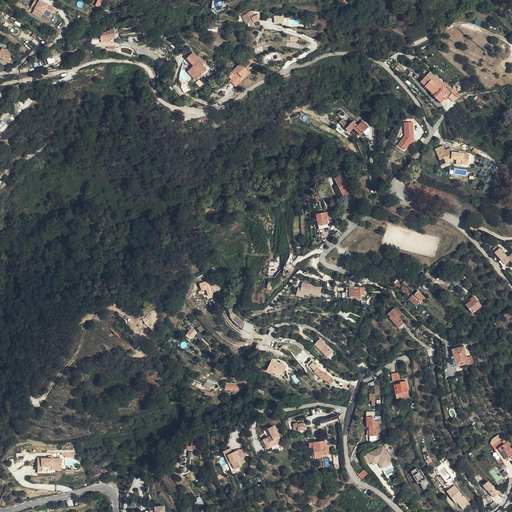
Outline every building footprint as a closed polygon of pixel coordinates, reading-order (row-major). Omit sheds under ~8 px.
[(34,12),(42,17),(43,15),(49,19),(51,14),(54,15),(56,11),(36,0),(35,0),(31,8),(35,10),(34,12)] [(248,25),(255,23),(251,13),(249,14),(249,12),(245,14),(246,15),(241,17),(242,20),(245,19),(248,25)] [(98,35),(94,38),(94,40),(100,41),(109,39),(114,38),(113,32),(109,32),(109,33),(98,35)] [(10,55),(0,48),(0,59),(8,64),(11,60),(8,58),(10,55)] [(195,81),(197,79),(192,75),(196,72),(197,72),(198,71),(200,73),(201,72),(203,74),(205,71),(195,60),(196,58),(192,54),(185,60),(193,67),(187,73),(195,81)] [(45,60),(47,65),(54,62),(52,57),(45,60)] [(241,66),(244,69),(251,61),(248,58),(241,66)] [(172,63),(167,60),(164,66),(170,68),(172,63)] [(227,76),(230,80),(233,82),(239,76),(241,78),(247,72),(244,69),(241,66),(239,64),(227,76)] [(253,69),(256,69),(251,64),(245,68),(250,73),(253,69)] [(244,69),(247,72),(241,78),(239,76),(233,82),(230,80),(227,76),(225,78),(229,82),(234,88),(249,74),(250,73),(245,68),(244,69)] [(192,75),(197,79),(203,74),(201,72),(200,73),(198,71),(197,72),(196,72),(192,75)] [(425,86),(432,93),(433,92),(437,94),(439,89),(431,81),(436,75),(431,71),(425,77),(429,81),(425,86)] [(433,92),(432,93),(433,94),(441,103),(447,95),(439,87),(443,83),(436,75),(431,81),(439,89),(437,94),(433,92)] [(421,81),(425,86),(429,81),(425,77),(421,81)] [(449,97),(453,100),(458,95),(454,92),(449,97)] [(339,124),(346,129),(351,133),(353,130),(354,128),(355,126),(363,132),(364,130),(369,124),(362,118),(359,123),(358,122),(357,123),(355,122),(353,125),(351,123),(349,126),(342,121),(339,124)] [(413,141),(412,125),(404,125),(404,138),(397,148),(404,153),(410,145),(412,142),(413,143),(414,142),(413,141)] [(456,160),(456,162),(455,165),(461,166),(461,165),(467,166),(467,165),(469,155),(454,153),(451,147),(446,150),(444,147),(436,151),(440,158),(444,164),(450,160),(452,159),(456,160)] [(344,200),(353,196),(344,177),(336,181),(344,200)] [(409,184),(407,187),(419,194),(421,190),(412,184),(411,185),(409,184)] [(327,222),(335,220),(333,213),(326,215),(327,222)] [(328,225),(327,222),(326,215),(316,216),(319,227),(328,225)] [(499,247),(498,246),(497,246),(495,243),(494,244),(494,245),(490,248),(494,252),(499,247)] [(499,247),(494,252),(499,259),(496,261),(501,266),(508,260),(511,264),(511,255),(511,254),(507,257),(499,247)] [(460,283),(455,278),(451,281),(455,287),(460,283)] [(298,283),(296,296),(303,298),(304,295),(309,296),(309,295),(320,297),(322,287),(302,282),(302,284),(298,283)] [(365,288),(347,288),(347,299),(366,298),(365,288)] [(419,305),(427,297),(421,290),(417,294),(416,293),(412,298),(419,305)] [(470,312),(480,306),(473,296),(463,302),(470,312)] [(399,327),(403,322),(399,318),(402,315),(396,308),(389,314),(392,318),(390,319),(399,330),(400,329),(399,327)] [(237,312),(233,313),(233,317),(235,320),(246,328),(248,322),(237,312)] [(143,331),(150,327),(145,318),(138,322),(143,331)] [(249,321),(248,322),(246,328),(254,332),(257,325),(249,321)] [(190,331),(182,325),(180,328),(182,330),(178,334),(183,339),(190,331)] [(153,332),(150,327),(143,331),(145,337),(153,332)] [(325,342),(322,338),(315,345),(328,358),(334,353),(324,343),(325,342)] [(451,352),(455,365),(466,362),(462,345),(451,347),(452,352),(451,352)] [(280,364),(278,363),(274,361),(267,357),(261,368),(275,375),(280,364)] [(330,382),(333,379),(327,373),(326,374),(315,363),(311,367),(315,371),(315,372),(323,381),(325,379),(327,381),(327,380),(330,382)] [(394,395),(407,393),(405,382),(400,383),(400,385),(398,385),(393,386),(394,395)] [(366,417),(366,425),(368,425),(368,427),(368,435),(375,435),(375,420),(372,421),(372,416),(366,417)] [(295,423),(296,428),(297,432),(304,431),(302,423),(298,424),(297,422),(295,422),(295,423)] [(264,442),(269,451),(281,443),(279,439),(280,438),(273,428),(268,431),(271,437),(264,442)] [(325,446),(325,445),(324,441),(312,443),(313,448),(310,449),(312,459),(325,456),(324,449),(324,446),(325,446)] [(509,456),(510,456),(511,454),(511,447),(511,446),(509,448),(505,441),(501,444),(503,447),(508,454),(509,456)] [(190,452),(186,452),(185,456),(190,456),(190,455),(193,455),(194,446),(193,446),(193,444),(191,444),(191,447),(190,452)] [(503,447),(501,444),(497,447),(505,459),(509,456),(508,454),(503,447)] [(382,447),(375,451),(383,465),(389,461),(382,447)] [(502,461),(505,459),(497,447),(494,449),(502,461)] [(233,464),(234,465),(235,464),(238,470),(241,469),(244,467),(243,465),(247,464),(244,458),(241,451),(237,452),(238,454),(235,456),(234,454),(232,449),(225,452),(228,458),(229,457),(232,464),(233,464)] [(383,465),(375,451),(366,455),(370,463),(376,460),(377,462),(379,466),(383,465)] [(36,460),(36,472),(46,472),(46,467),(60,467),(59,459),(50,459),(47,459),(36,460)] [(96,465),(88,468),(91,476),(99,474),(96,465)] [(234,465),(231,466),(234,475),(242,472),(241,470),(238,471),(238,470),(236,471),(234,465)] [(362,481),(368,476),(364,471),(358,476),(362,481)] [(461,507),(467,502),(462,495),(462,496),(454,486),(446,492),(454,502),(456,501),(457,502),(461,507)] [(492,486),(491,487),(487,490),(493,498),(498,494),(492,486)] [(470,504),(467,502),(461,507),(463,510),(470,504)]
